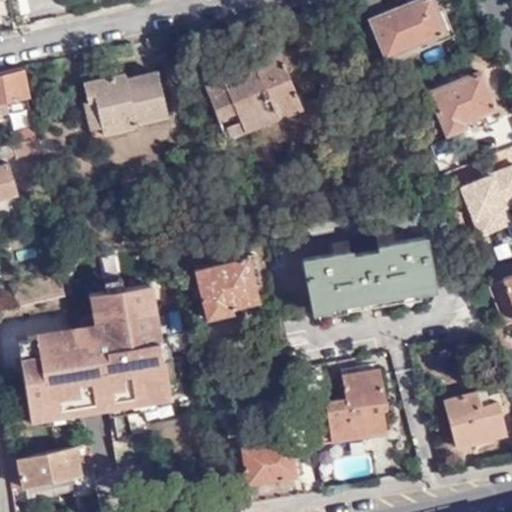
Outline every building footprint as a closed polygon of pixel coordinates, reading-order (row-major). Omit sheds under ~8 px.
[(362,0),(370,19),(386,13),(379,0),(362,0)] [(416,0),(386,13),(370,19),(386,56),(445,32),(432,0),(416,0)] [(301,107),(277,47),(202,78),(227,136),(301,107)] [(361,83),(364,93),(377,87),(370,62),(357,66),(361,83)] [(0,110),(9,109),(7,98),(28,94),(23,66),(0,71),(0,110)] [(328,97),(361,83),(357,66),(320,82),(328,97)] [(168,112),(156,69),(116,78),(114,73),(83,80),(87,98),(94,97),(101,123),(135,116),(136,120),(168,112)] [(494,107),(481,70),(429,91),(446,132),(464,126),(462,120),(494,107)] [(35,124),(32,110),(21,112),(24,127),(35,124)] [(24,127),(27,139),(37,136),(35,124),(24,127)] [(19,155),(39,148),(37,136),(27,139),(0,147),(0,151),(1,155),(2,158),(18,153),(19,155)] [(0,197),(18,192),(9,162),(0,164),(0,197)] [(18,192),(0,197),(0,214),(22,208),(18,192)] [(435,289),(425,236),(394,243),(392,233),(377,236),(378,242),(379,249),(351,254),(348,240),(332,243),(333,247),(334,253),(302,259),(313,312),(332,308),(332,305),(417,288),(418,292),(435,289)] [(486,269),(480,256),(473,259),(478,272),(486,269)] [(489,270),(498,266),(494,261),(492,261),(490,263),(489,266),(489,270)] [(201,327),(259,313),(246,262),(188,276),(201,327)] [(65,291),(62,272),(12,285),(14,304),(65,291)] [(511,276),(503,280),(504,284),(492,288),(505,325),(511,322),(511,276)] [(65,293),(0,309),(0,332),(48,320),(67,315),(68,311),(89,306),(88,301),(97,298),(96,291),(66,298),(65,293)] [(93,323),(89,306),(68,311),(67,315),(48,320),(55,342),(75,337),(72,328),(93,323)] [(75,337),(55,342),(66,383),(163,358),(153,317),(75,337)] [(387,409),(379,368),(342,374),(345,398),(326,400),(332,440),(386,432),(383,410),(387,409)] [(507,434),(498,400),(489,403),(485,389),(442,401),(456,449),(507,434)] [(240,488),(295,483),(292,441),(237,445),(240,488)] [(89,443),(9,458),(13,483),(13,488),(94,472),(89,443)]
